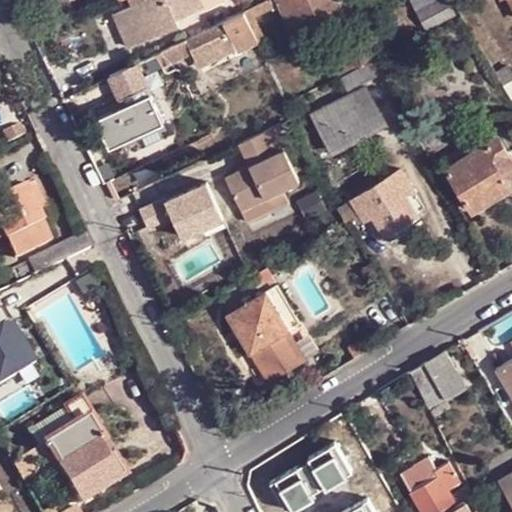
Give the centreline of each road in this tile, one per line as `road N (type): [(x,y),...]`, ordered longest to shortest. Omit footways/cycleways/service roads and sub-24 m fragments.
road 1 (residential): [(0,11),(221,465)]
road 2 (residential): [(221,465),(511,291)]
